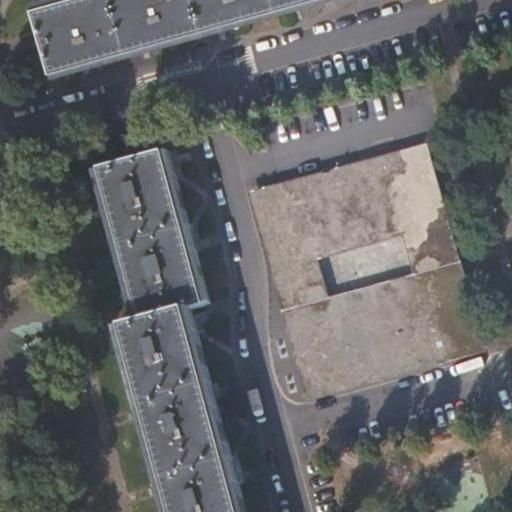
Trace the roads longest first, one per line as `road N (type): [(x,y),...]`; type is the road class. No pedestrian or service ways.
road 1 (residential): [(297,511),(249,342),(243,251),(198,71)]
road 2 (residential): [(457,0),(198,71)]
road 3 (residential): [(198,71),(0,126)]
